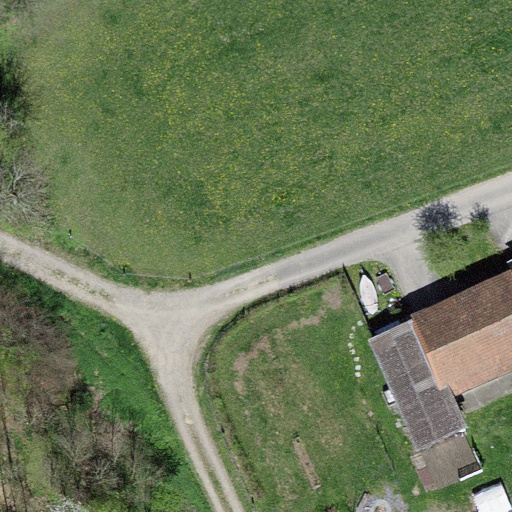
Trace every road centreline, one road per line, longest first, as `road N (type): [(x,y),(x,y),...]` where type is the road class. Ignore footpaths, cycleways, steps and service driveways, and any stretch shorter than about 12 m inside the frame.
road 1 (track): [(511,189),(159,319)]
road 2 (track): [(159,319),(227,511)]
road 3 (track): [(0,243),(159,319)]
